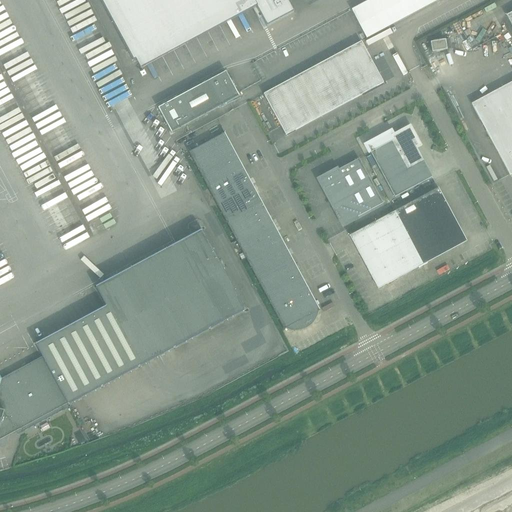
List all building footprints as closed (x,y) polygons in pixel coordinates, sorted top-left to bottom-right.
[(100,0),(133,62),(249,0),(251,0),(256,7),(252,9),(255,15),(259,13),(266,27),(293,13),(286,0),(100,0)] [(369,0),(351,10),(366,39),(438,0),(369,0)] [(447,46),(462,38),(455,27),(440,36),(447,46)] [(434,39),(429,41),(434,52),(439,50),(434,39)] [(263,94),(285,136),(383,83),(361,42),(263,94)] [(158,108),(171,132),(238,96),(225,72),(158,108)] [(511,82),(471,104),(509,175),(511,173),(511,82)] [(394,140),(370,153),(394,197),(432,177),(416,147),(418,145),(411,132),(406,130),(392,137),(394,140)] [(188,152),(198,170),(234,151),(224,133),(188,152)] [(198,170),(207,188),(243,169),(234,151),(198,170)] [(319,180),(329,198),(330,200),(330,199),(331,199),(330,203),(334,204),(333,205),(343,225),(383,204),(359,159),(338,170),(339,171),(337,172),(336,171),(319,180)] [(207,188),(217,206),(253,186),(243,169),(207,188)] [(217,206),(226,223),(262,204),(253,186),(217,206)] [(349,236),(373,280),(376,284),(382,286),(387,284),(418,268),(427,264),(426,263),(457,246),(461,243),(463,238),(462,232),(438,188),(349,236)] [(226,223),(236,241),(272,221),(262,204),(226,223)] [(236,241),(245,259),(281,239),(272,221),(236,241)] [(0,439),(21,428),(23,432),(63,410),(62,406),(67,404),(68,405),(245,310),(202,230),(95,287),(105,307),(35,345),(42,357),(1,379),(0,381),(0,439)] [(245,259),(255,276),(291,257),(281,239),(245,259)] [(255,276),(264,294),(300,274),(291,257),(255,276)] [(264,294),(274,311),(310,292),(300,274),(264,294)] [(310,292),(274,311),(283,329),(285,329),(287,329),(289,330),(291,331),(293,331),(295,331),(298,331),(300,330),(302,330),(304,329),(306,328),(308,327),(310,326),(311,324),(313,323),(314,321),(315,319),(316,317),(317,315),(317,313),(318,311),(319,310),(310,292)] [(286,349),(293,345),(289,338),(282,342),(286,349)] [(89,430),(82,432),(84,440),(92,437),(89,430)] [(43,439),(48,447),(58,442),(54,433),(43,439)]
